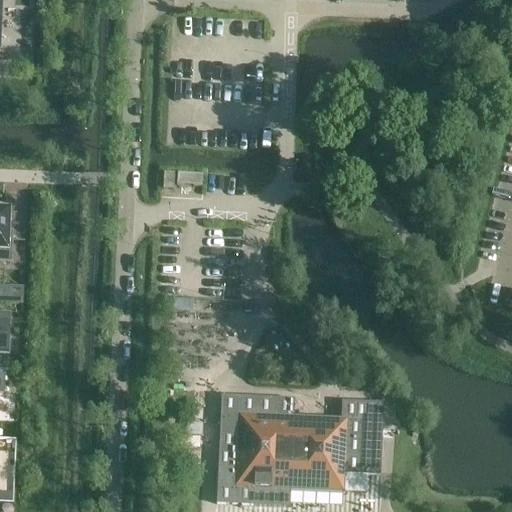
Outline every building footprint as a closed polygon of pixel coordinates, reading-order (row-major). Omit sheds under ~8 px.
[(174,176),(163,175),(163,190),(173,191),(174,176)] [(177,176),(177,186),(200,188),(201,178),(177,176)] [(0,263),(11,264),(13,233),(8,233),(9,212),(0,211),(0,209),(0,207),(0,263)] [(6,289),(5,305),(21,305),(22,289),(6,289)] [(0,355),(8,355),(9,315),(0,314),(0,355)] [(341,403),(341,417),(340,420),(293,418),(294,401),(221,398),(220,425),(219,432),(216,506),(289,509),(290,492),(343,494),(342,496),(343,496),(344,476),(379,477),(383,405),(341,403)] [(199,439),(179,438),(179,450),(199,451),(199,439)]
